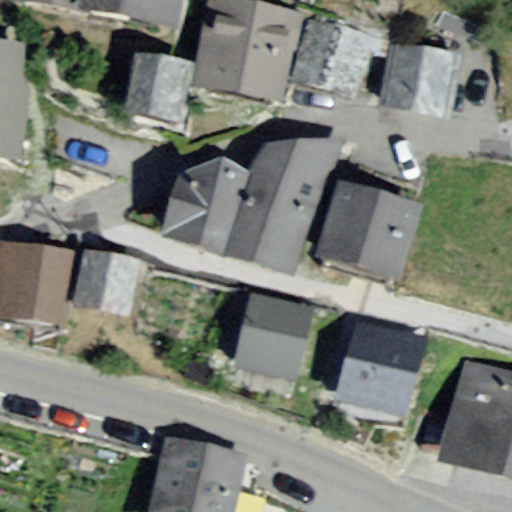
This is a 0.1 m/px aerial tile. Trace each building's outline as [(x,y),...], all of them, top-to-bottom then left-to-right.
[(73,0),(19,0),(15,22),(68,32),(73,0)] [(82,0),(79,42),(180,50),(183,0),(82,0)] [(195,94),(282,109),(298,18),(210,3),(195,94)] [(294,92),(362,103),(373,37),(305,26),(294,92)] [(451,125),(456,58),(392,53),(386,120),(451,125)] [(23,56),(0,54),(0,172),(21,174),(29,100),(21,85),(23,56)] [(129,125),(184,131),(191,71),(136,65),(129,125)] [(233,262),(301,277),(335,159),(268,162),(250,191),(233,262)] [(166,248),(233,262),(250,191),(185,174),(166,248)] [(315,278),(398,301),(420,221),(337,198),(315,278)] [(0,246),(0,324),(61,332),(72,256),(0,247),(0,246)] [(78,319),(127,329),(139,271),(90,262),(78,319)] [(234,372),(299,388),(316,318),(251,302),(234,372)] [(338,398),(413,416),(429,350),(354,332),(338,398)] [(511,375),(464,362),(433,473),(511,494),(511,375)] [(142,511),(235,511),(248,461),(160,440),(142,511)]
